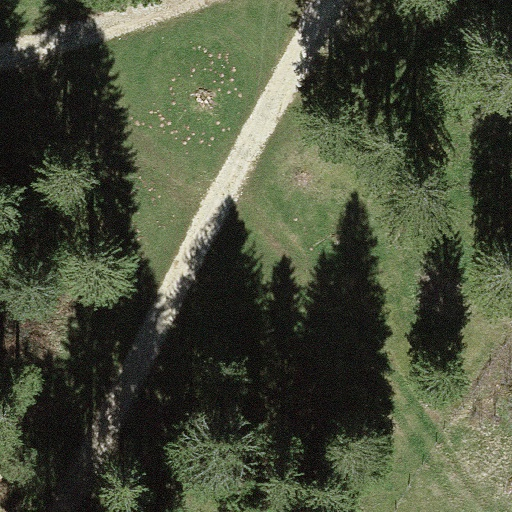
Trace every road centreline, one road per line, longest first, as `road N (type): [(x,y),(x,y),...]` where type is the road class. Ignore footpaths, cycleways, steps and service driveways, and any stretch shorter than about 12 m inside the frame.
road 1 (track): [(40,511),(259,91),(324,0)]
road 2 (track): [(0,69),(223,0)]
